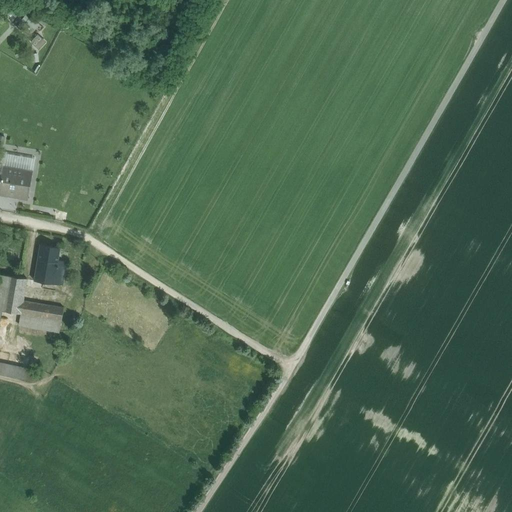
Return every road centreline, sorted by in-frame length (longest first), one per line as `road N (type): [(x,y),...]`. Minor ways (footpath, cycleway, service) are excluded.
road 1 (unclassified): [(198,511),(294,366),(508,0)]
road 2 (track): [(294,366),(73,232),(0,219)]
